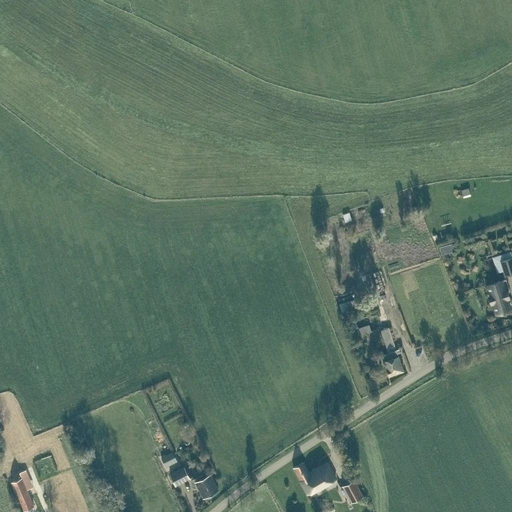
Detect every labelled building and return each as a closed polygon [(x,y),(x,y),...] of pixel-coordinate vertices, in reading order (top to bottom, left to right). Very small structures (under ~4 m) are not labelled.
[(349,212),(342,214),(345,222),(351,220),(349,212)] [(504,276),(511,273),(511,256),(510,251),(498,255),(504,276)] [(506,291),(509,290),(506,279),(486,285),(490,296),(489,296),(491,303),(492,303),(495,314),(511,309),(507,298),(508,297),(506,291)] [(357,298),(339,303),(341,312),(359,307),(357,298)] [(353,335),(366,330),(363,323),(350,328),(353,335)] [(388,376),(403,371),(398,356),(388,327),(381,330),(388,353),(381,355),(383,361),(386,371),(388,376)] [(160,457),(164,465),(176,459),(172,451),(160,457)] [(307,494),(336,479),(327,463),(308,473),(303,462),(293,468),(307,494)] [(175,485),(190,478),(184,467),(170,474),(175,485)] [(27,490),(33,487),(28,475),(27,471),(20,474),(22,478),(11,482),(17,496),(23,510),(33,506),(27,490)] [(203,497),(218,490),(210,474),(204,477),(202,474),(194,479),(203,497)] [(353,479),(342,486),(351,502),(362,496),(353,479)]
